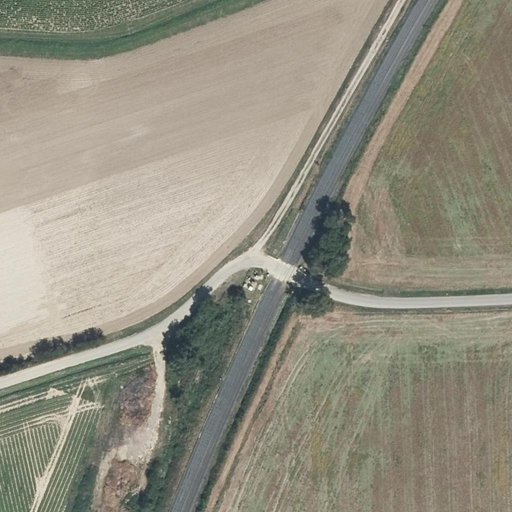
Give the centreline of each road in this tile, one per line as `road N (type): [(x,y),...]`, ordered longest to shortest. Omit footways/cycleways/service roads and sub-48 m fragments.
road 1 (unclassified): [(511,301),(343,300),(251,261),(160,330),(0,384)]
road 2 (track): [(403,0),(251,261)]
